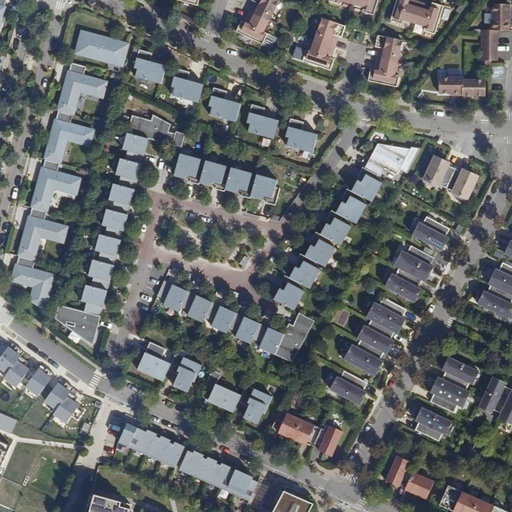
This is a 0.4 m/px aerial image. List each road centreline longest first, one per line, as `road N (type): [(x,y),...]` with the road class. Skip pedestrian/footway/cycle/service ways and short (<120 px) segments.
road 1 (residential): [(106,385),(346,494)]
road 2 (residential): [(0,236),(62,0)]
road 3 (residential): [(511,128),(508,175),(440,308)]
road 4 (residential): [(431,325),(346,494)]
road 5 (residential): [(149,254),(167,193),(284,232)]
road 6 (residential): [(365,111),(206,49)]
road 7 (residential): [(284,232),(249,282),(149,254)]
road 8 (residential): [(511,125),(365,111)]
road 9 (residential): [(284,232),(365,111)]
road 10 (residential): [(106,385),(149,254)]
road 11 (residential): [(35,0),(0,132)]
road 12 (residential): [(0,315),(106,385)]
road 13 (residential): [(206,49),(92,0)]
